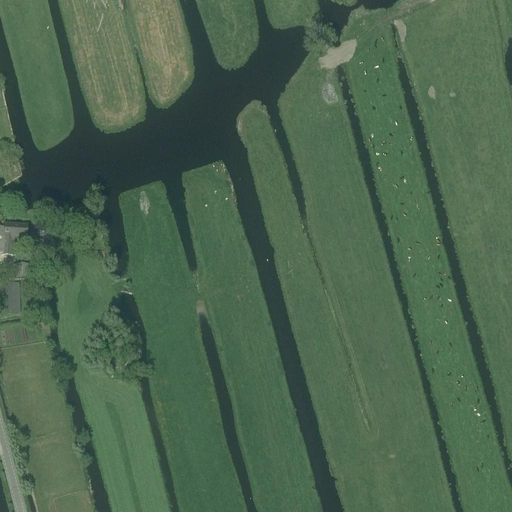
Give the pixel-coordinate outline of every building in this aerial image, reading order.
[(94,221),(73,224),(75,235),(96,232),(94,221)] [(0,254),(1,254),(1,256),(12,257),(12,256),(21,255),(22,240),(26,240),(27,226),(3,225),(3,228),(0,227),(0,254)] [(45,235),(45,253),(59,253),(59,239),(54,238),(54,235),(45,235)] [(29,280),(30,265),(12,265),(12,280),(29,280)] [(8,314),(19,314),(18,284),(6,284),(8,314)]
